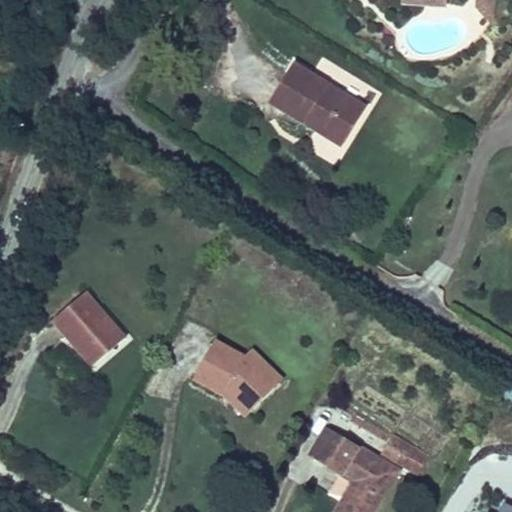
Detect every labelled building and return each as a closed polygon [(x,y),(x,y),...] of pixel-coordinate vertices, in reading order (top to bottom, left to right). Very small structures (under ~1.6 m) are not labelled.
[(493,18),(494,0),(474,0),(474,8),(489,20),(493,18)] [(271,100),(304,121),(307,115),(343,137),(364,104),(294,62),(271,100)] [(307,115),(304,121),(340,142),(343,137),(307,115)] [(50,316),(72,345),(88,365),(126,336),(88,287),(50,316)] [(257,369),(264,362),(251,349),(243,355),(214,340),(194,376),(223,393),(232,384),(255,408),(276,387),(257,369)] [(88,365),(72,345),(61,354),(76,374),(88,365)] [(283,380),(264,362),(257,369),(276,387),(283,380)] [(232,384),(223,393),(246,417),(255,408),(232,384)] [(352,477),(338,503),(354,511),(371,511),(397,466),(323,425),(307,453),(352,477)] [(419,473),(428,457),(389,435),(379,451),(419,473)] [(511,511),(511,491),(508,489),(500,504),(490,499),(483,511),(511,511)] [(354,511),(338,503),(332,511),(354,511)]
